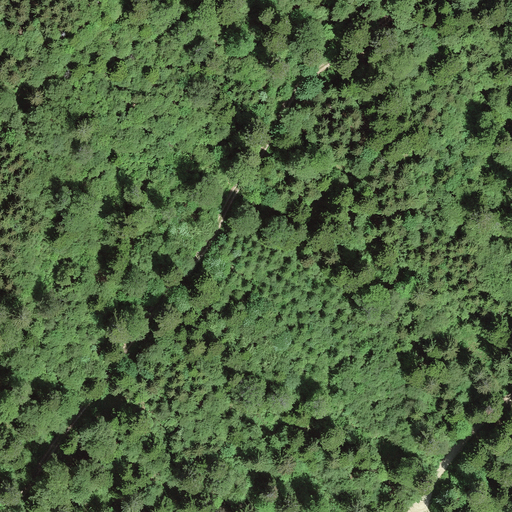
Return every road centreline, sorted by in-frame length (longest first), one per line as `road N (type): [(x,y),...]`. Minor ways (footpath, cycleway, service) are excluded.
road 1 (track): [(413,0),(305,93),(9,511)]
road 2 (track): [(411,511),(472,437),(511,409)]
